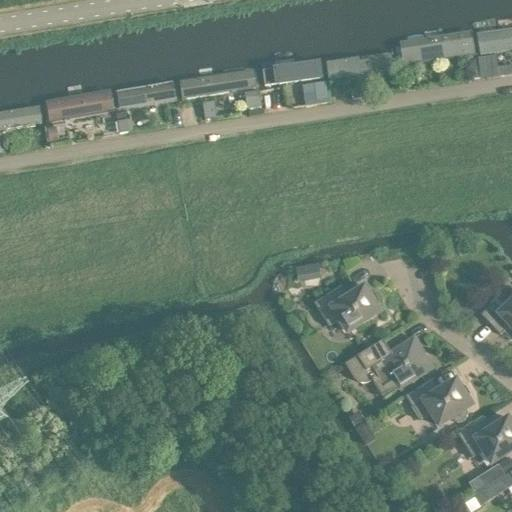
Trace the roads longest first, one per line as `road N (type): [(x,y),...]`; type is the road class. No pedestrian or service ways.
road 1 (residential): [(511,81),(0,161)]
road 2 (residential): [(511,379),(422,312),(395,260)]
road 3 (tertiary): [(0,23),(154,0)]
